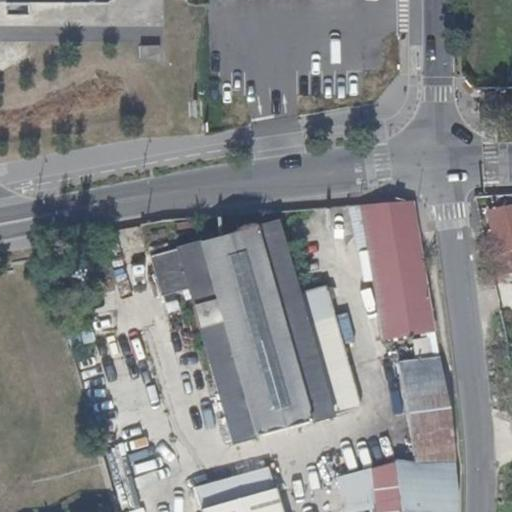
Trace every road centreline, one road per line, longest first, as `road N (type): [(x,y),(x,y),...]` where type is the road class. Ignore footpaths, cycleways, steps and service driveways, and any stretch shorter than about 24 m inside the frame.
road 1 (secondary): [(0,227),(241,178),(440,160)]
road 2 (unclassified): [(440,160),(476,392),(478,511)]
road 3 (unknown): [(110,204),(196,449)]
road 4 (tertiary): [(440,160),(437,0)]
